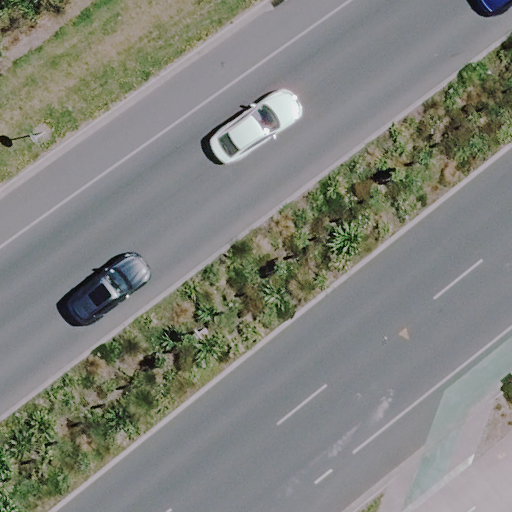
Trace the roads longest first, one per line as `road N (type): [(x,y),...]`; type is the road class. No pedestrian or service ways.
road 1 (secondary): [(0,312),(438,0)]
road 2 (secondary): [(511,235),(172,511)]
